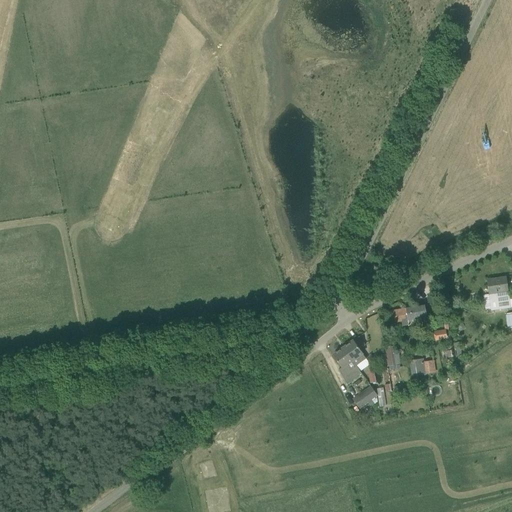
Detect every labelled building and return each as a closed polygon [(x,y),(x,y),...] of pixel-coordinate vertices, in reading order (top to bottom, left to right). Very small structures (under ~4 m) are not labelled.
[(492,308),(510,306),(508,297),(506,277),(487,280),(492,308)] [(427,318),(425,304),(406,307),(406,309),(391,312),(393,322),(402,321),(403,326),(408,325),(409,328),(422,326),(421,319),(427,318)] [(442,312),(433,313),(434,320),(437,320),(442,319),(443,319),(442,312)] [(448,330),(436,331),(436,339),(449,338),(448,330)] [(431,348),(429,337),(429,333),(425,333),(425,337),(422,338),(422,341),(426,341),(427,349),(431,348)] [(365,346),(359,337),(344,347),(356,365),(366,359),(360,350),(365,346)] [(415,337),(405,338),(406,347),(416,345),(415,337)] [(333,355),(346,373),(356,365),(344,347),(333,355)] [(396,366),(394,353),(393,347),(384,348),(385,355),(387,362),(387,367),(396,366)] [(381,360),(381,363),(387,362),(385,355),(375,356),(375,360),(381,360)] [(424,359),(409,361),(411,376),(426,374),(424,362),(424,359)] [(387,367),(387,362),(381,363),(385,385),(390,384),(387,367)] [(449,382),(458,380),(456,373),(447,376),(449,382)] [(361,394),(367,403),(368,403),(371,407),(378,402),(377,397),(378,396),(371,387),(361,394)] [(377,389),(378,396),(379,407),(386,406),(383,388),(377,389)] [(367,403),(361,394),(353,400),(360,409),(367,403)]
